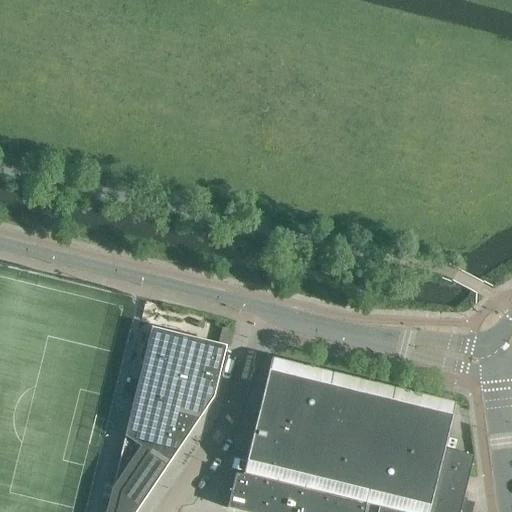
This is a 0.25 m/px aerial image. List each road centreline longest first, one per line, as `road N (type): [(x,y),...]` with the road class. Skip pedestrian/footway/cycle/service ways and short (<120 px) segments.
road 1 (tertiary): [(497,349),(436,345),(0,245)]
road 2 (unclassified): [(167,511),(233,410),(265,326)]
road 3 (tertiary): [(508,511),(497,349)]
